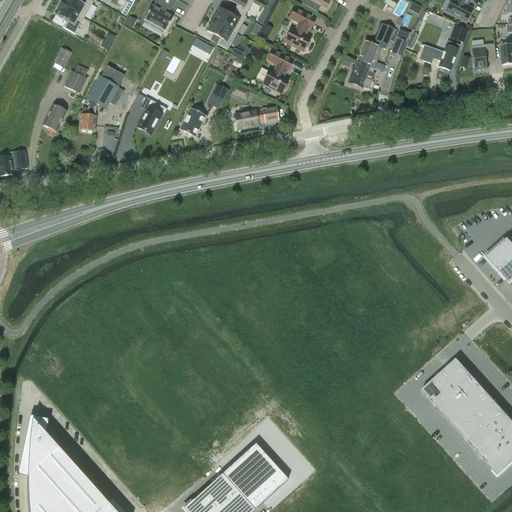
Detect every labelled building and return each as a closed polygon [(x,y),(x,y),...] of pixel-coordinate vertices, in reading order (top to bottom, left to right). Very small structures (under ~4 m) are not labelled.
[(61,1),(59,5),(84,19),(93,3),(88,0),(78,0),(78,2),(74,0),(62,0),(62,1),(61,1)] [(169,10),(171,11),(176,2),(172,0),(151,0),(156,3),(154,7),(152,6),(144,20),(165,32),(173,18),(166,15),(169,10)] [(233,11),(234,12),(235,12),(245,18),(245,17),(254,2),(250,0),(226,0),(236,6),(233,11)] [(264,26),(277,0),(256,0),(250,13),(259,18),(256,22),(264,26)] [(330,0),(308,0),(325,9),(330,0)] [(470,0),(455,0),(455,1),(452,0),(445,14),(466,24),(473,10),(467,7),(470,0)] [(57,9),(53,16),(66,23),(62,29),(67,31),(74,35),(76,33),(77,31),(80,26),(84,19),(59,5),(56,9),(57,9)] [(291,29),(284,42),(303,52),(310,39),(304,36),(308,29),(310,30),(315,20),(294,9),(289,18),(299,24),(295,31),(291,29)] [(235,12),(234,12),(231,17),(219,10),(213,21),(237,35),(246,18),(245,17),(245,18),(235,12)] [(129,16),(125,24),(131,28),(136,20),(129,16)] [(418,20),(412,31),(416,33),(421,21),(418,20)] [(227,51),(237,35),(213,21),(206,32),(219,39),(216,45),(227,51)] [(373,46),(381,50),(382,49),(385,50),(394,29),(381,24),(374,42),(373,46)] [(456,41),(464,44),(468,32),(460,29),(456,41)] [(397,39),(391,54),(401,58),(407,43),(397,39)] [(447,42),(438,68),(450,72),(457,51),(459,46),(447,42)] [(511,42),(500,44),(502,67),(511,65),(511,42)] [(381,50),(373,46),(365,43),(357,62),(371,67),(374,68),(381,50)] [(494,46),(472,48),(474,71),(487,69),(486,62),(495,61),(494,46)] [(61,49),(54,63),(64,68),(71,53),(61,49)] [(269,71),(262,84),(281,94),(288,81),(282,78),(286,70),(288,72),(293,62),(272,51),(267,60),(277,66),(273,73),(269,71)] [(422,60),(431,62),(433,53),(423,51),(422,60)] [(459,67),(466,69),(469,59),(462,57),(459,67)] [(371,67),(357,62),(348,83),(369,91),(373,81),(371,80),(373,75),(372,74),(374,68),(371,67)] [(104,66),(98,78),(116,87),(118,88),(124,77),(104,66)] [(71,72),(64,87),(79,94),(86,80),(84,78),(87,71),(77,67),(74,73),(71,72)] [(106,109),(118,88),(116,87),(98,78),(87,99),(90,101),(88,106),(88,109),(82,108),(82,112),(79,112),(79,116),(81,116),(80,131),(93,132),(95,117),(96,107),(97,107),(98,105),(106,109)] [(232,94),(247,101),(251,91),(236,84),(232,94)] [(222,88),(213,107),(219,110),(228,92),(222,88)] [(145,112),(136,128),(150,136),(162,115),(149,108),(152,102),(146,98),(140,109),(145,112)] [(53,106),(43,126),(56,133),(66,112),(53,106)] [(255,112),(234,116),(236,130),(258,126),(257,121),(264,120),(265,123),(278,121),(276,108),(262,111),(255,113),(255,112)] [(205,117),(189,110),(179,131),(194,139),(205,117)] [(104,130),(103,148),(114,148),(115,130),(104,130)] [(9,157),(0,158),(0,176),(13,175),(12,170),(16,169),(17,170),(27,169),(24,151),(9,154),(9,157)] [(511,244),(507,240),(486,259),(509,285),(511,282),(511,244)] [(511,422),(457,360),(421,392),(498,477),(511,463),(511,422)] [(29,417),(17,476),(27,478),(27,486),(28,493),(28,499),(28,505),(28,508),(29,511),(28,511),(113,511),(45,436),(48,421),(29,417)] [(237,494),(217,511),(253,511),(255,511),(259,507),(288,481),(255,445),(226,471),(222,475),(238,493),(237,494)] [(222,475),(183,510),(185,511),(217,511),(237,494),(238,493),(222,475)]
